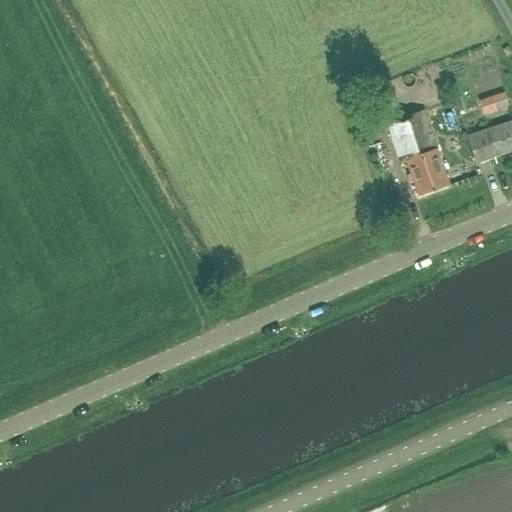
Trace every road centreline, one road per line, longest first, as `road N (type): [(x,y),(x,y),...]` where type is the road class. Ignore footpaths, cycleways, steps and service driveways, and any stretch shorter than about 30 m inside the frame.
road 1 (tertiary): [(511,212),(0,432)]
road 2 (tertiary): [(273,511),(511,408)]
